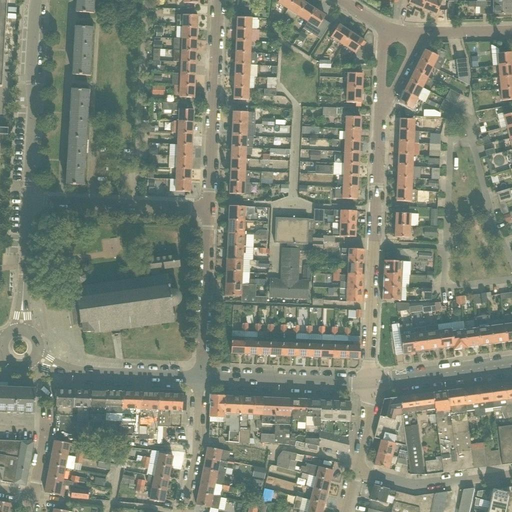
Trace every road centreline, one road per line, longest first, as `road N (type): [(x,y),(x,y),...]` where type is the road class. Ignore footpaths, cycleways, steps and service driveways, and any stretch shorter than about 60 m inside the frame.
road 1 (residential): [(368,384),(379,116)]
road 2 (residential): [(207,208),(216,0)]
road 3 (residential): [(28,201),(35,0)]
road 4 (residential): [(207,208),(28,201)]
road 5 (residential): [(200,379),(207,208)]
road 6 (residential): [(200,379),(368,384)]
road 7 (residential): [(511,474),(415,487),(356,471)]
road 8 (residential): [(46,363),(76,374),(200,379)]
road 9 (residential): [(368,384),(511,365)]
road 10 (residential): [(183,511),(200,379)]
road 11 (residential): [(20,330),(28,201)]
